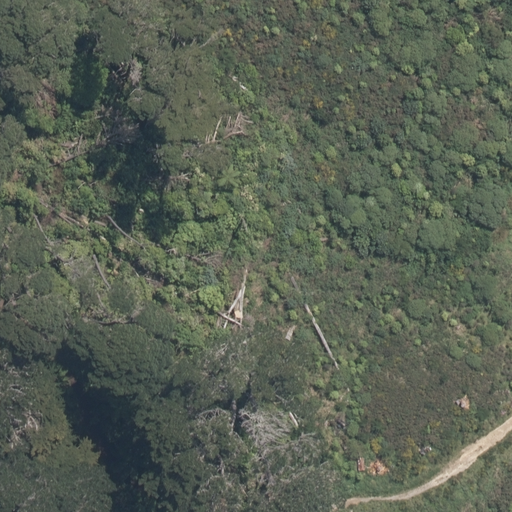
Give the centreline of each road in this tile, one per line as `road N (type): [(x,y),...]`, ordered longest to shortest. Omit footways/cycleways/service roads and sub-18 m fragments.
road 1 (track): [(309,511),(122,399),(0,310)]
road 2 (track): [(511,421),(441,479),(354,511)]
